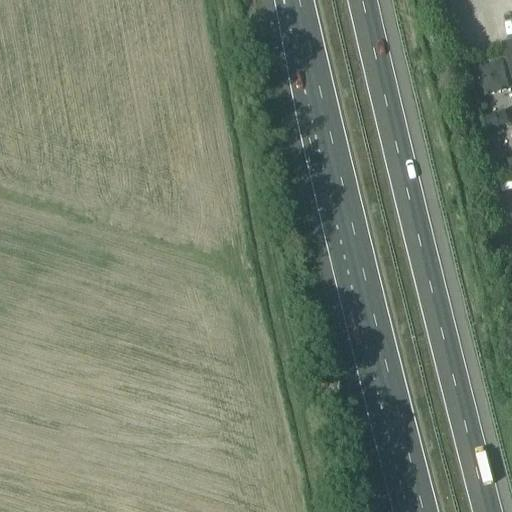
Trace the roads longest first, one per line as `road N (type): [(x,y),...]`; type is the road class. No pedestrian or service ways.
road 1 (motorway): [(484,511),(360,0)]
road 2 (motorway): [(298,0),(421,511)]
